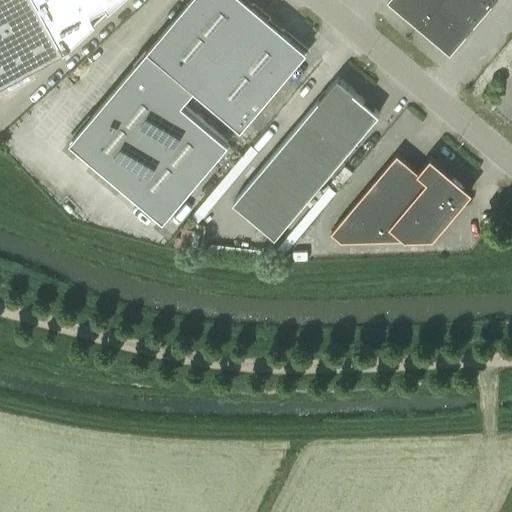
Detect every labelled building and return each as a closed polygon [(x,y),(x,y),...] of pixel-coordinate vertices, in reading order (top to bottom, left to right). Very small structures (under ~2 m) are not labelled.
[(0,0),(0,82),(59,49),(112,0),(0,0)] [(228,142),(182,103),(195,87),(194,86),(259,10),(247,0),(188,0),(70,140),(164,219),(228,142)] [(390,0),(419,24),(450,50),(492,0),(390,0)] [(305,49),(259,10),(194,86),(195,87),(240,125),(283,74),(305,49)] [(297,124),(232,200),(274,235),(338,160),(378,112),(352,90),(353,89),(337,76),(297,124)] [(330,230),(340,238),(405,237),(433,236),(464,198),(464,183),(430,155),(417,170),(396,152),(330,230)]
